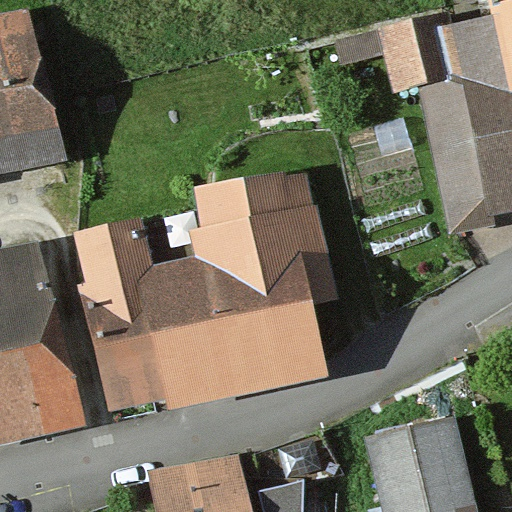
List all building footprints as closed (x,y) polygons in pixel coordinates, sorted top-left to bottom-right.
[(0,167),(60,156),(31,6),(0,11),(0,167)] [(407,48),(438,233),(511,219),(511,11),(481,17),(484,35),(407,48)] [(169,409),(328,376),(312,304),(337,299),(310,171),(285,176),(284,168),(193,187),(201,228),(190,231),(195,256),(153,265),(142,215),(71,230),(109,411),(167,399),(169,409)] [(0,442),(85,424),(44,238),(0,247),(0,442)] [(461,511),(440,425),(353,445),(368,511),(461,511)] [(239,511),(230,463),(136,482),(142,511),(239,511)]
